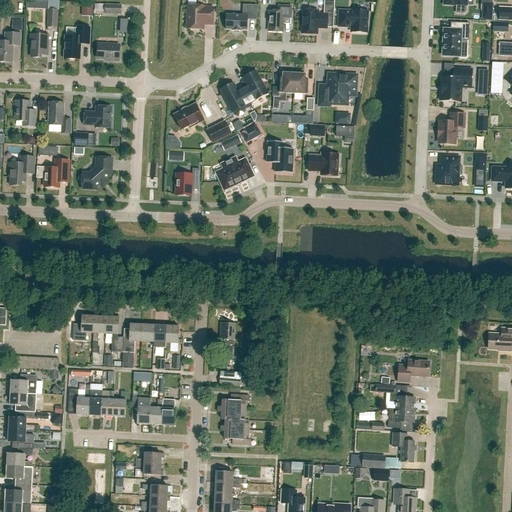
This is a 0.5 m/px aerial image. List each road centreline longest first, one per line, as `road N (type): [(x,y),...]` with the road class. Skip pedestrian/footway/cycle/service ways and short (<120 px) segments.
road 1 (residential): [(194,439),(196,293),(0,280)]
road 2 (residential): [(141,85),(173,86),(250,47),(426,54)]
road 3 (unclassified): [(417,207),(282,201),(226,221),(133,215)]
road 4 (residential): [(426,54),(417,207)]
road 5 (residential): [(0,77),(141,85)]
road 6 (unclassified): [(133,215),(0,210)]
road 7 (residential): [(133,215),(141,85)]
road 8 (residential): [(427,511),(432,381)]
